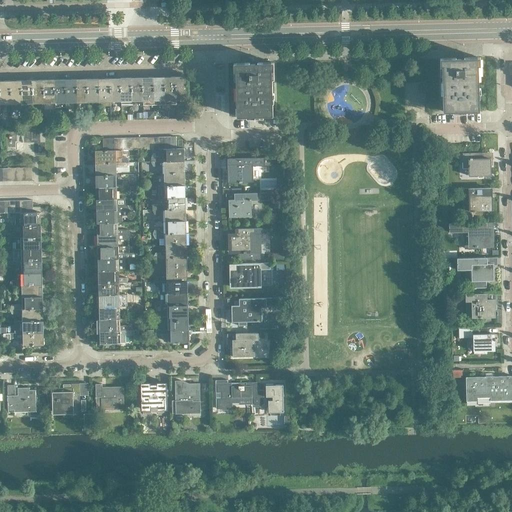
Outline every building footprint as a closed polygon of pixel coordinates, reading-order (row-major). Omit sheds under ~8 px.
[(479,88),(478,66),(481,66),(480,57),(464,58),(464,59),(456,59),(456,58),(440,58),(440,67),(442,67),(443,112),(479,111),(479,98),(480,98),(480,94),(481,93),(481,88),(479,88)] [(273,116),(272,62),(258,62),(258,64),(250,64),(250,63),(236,63),(237,117),(273,116)] [(188,100),(187,78),(182,78),(182,76),(176,77),(176,78),(176,98),(177,98),(182,98),(182,100),(188,100)] [(143,79),(138,79),(138,77),(132,78),(132,79),(132,99),(133,99),(138,99),(138,101),(144,100),(144,99),(143,99),(143,79)] [(154,99),(154,79),(149,79),(149,77),(143,77),(143,79),(143,99),(144,99),(149,99),(149,100),(155,100),(155,99),(154,99)] [(165,78),(160,79),(160,77),(154,77),(154,79),(154,99),(155,99),(160,98),(160,100),(166,100),(166,98),(165,98),(165,78)] [(176,98),(176,78),(171,78),(171,77),(165,77),(165,78),(165,98),(166,98),(171,98),(171,100),(177,100),(177,98),(176,98)] [(110,80),(105,80),(105,78),(99,78),(99,80),(99,100),(100,100),(105,100),(105,101),(111,101),(111,100),(110,100),(110,80)] [(121,80),(116,80),(116,78),(110,78),(110,80),(110,100),(111,100),(116,100),(116,101),(122,101),(122,99),(121,99),(121,80)] [(132,99),(132,79),(127,79),(127,78),(121,78),(121,80),(121,99),(122,99),(127,99),(127,101),(133,101),(133,99),(132,99)] [(66,101),(66,81),(61,81),(61,79),(55,79),(55,81),(55,101),(56,101),(56,103),(56,109),(67,109),(67,101),(66,101)] [(77,81),(72,81),(72,79),(66,79),(66,81),(66,101),(67,101),(72,101),(72,102),(78,102),(78,100),(77,100),(77,81)] [(88,80),(83,80),(83,79),(77,79),(77,81),(77,100),(78,100),(83,100),(83,102),(88,102),(88,80)] [(99,100),(99,80),(94,80),(94,79),(88,79),(88,80),(88,102),(100,102),(100,100),(99,100)] [(11,82),(6,82),(6,81),(0,80),(0,87),(0,102),(1,102),(6,102),(6,104),(12,104),(12,102),(11,102),(11,82)] [(22,82),(17,82),(17,80),(11,80),(11,82),(11,102),(12,102),(17,102),(17,104),(23,103),(23,102),(22,102),(22,82)] [(33,102),(33,82),(28,82),(28,80),(22,80),(22,82),(22,102),(23,102),(28,102),(28,103),(34,103),(34,102),(33,102)] [(44,101),(44,81),(39,81),(39,80),(33,80),(33,82),(33,102),(34,102),(39,101),(39,103),(45,103),(45,101),(44,101)] [(55,81),(50,81),(50,80),(44,80),(44,81),(44,101),(45,101),(50,101),(50,103),(56,103),(56,101),(55,101),(55,81)] [(184,161),(184,149),(176,149),(170,149),(164,149),(164,161),(159,161),(158,157),(153,157),(152,161),(152,162),(184,161)] [(116,162),(116,151),(115,151),(109,151),(103,151),(95,151),(96,163),(128,162),(128,161),(127,158),(122,158),(121,162),(116,162)] [(491,175),(491,158),(483,159),(483,153),(463,153),(463,160),(469,160),(469,176),(491,175)] [(245,182),(244,165),(271,164),(271,158),(228,159),(229,182),(240,182),(240,183),(242,183),(242,182),(245,182)] [(185,173),(184,161),(152,162),(152,163),(154,167),(158,166),(159,163),(164,163),(164,174),(185,173)] [(116,175),(116,164),(121,164),(123,167),(127,167),(128,163),(128,162),(96,163),(96,175),(116,175)] [(185,185),(185,173),(164,174),(165,184),(160,185),(158,181),(154,181),(152,185),(152,186),(185,185)] [(117,186),(116,175),(96,175),(96,187),(129,186),(129,185),(127,182),(123,182),(121,186),(117,186)] [(185,197),(185,185),(152,186),(152,187),(154,191),(159,190),(160,187),(165,187),(165,197),(185,197)] [(117,199),(117,188),(121,188),(123,191),(128,191),(129,187),(129,186),(96,187),(97,199),(117,199)] [(492,210),(491,193),(482,194),(481,188),(482,188),(463,188),(463,195),(469,195),(470,211),(473,211),(473,212),(475,212),(475,211),(492,210)] [(251,216),(251,200),(257,200),(257,193),(236,194),(236,200),(229,200),(229,217),(251,216)] [(186,209),(185,197),(165,197),(165,208),(161,209),(159,205),(154,205),(153,209),(153,210),(186,209)] [(117,210),(117,199),(97,199),(97,211),(130,210),(130,209),(128,206),(123,206),(122,210),(117,210)] [(186,221),(186,209),(153,210),(153,211),(155,215),(159,214),(161,211),(165,210),(166,221),(186,221)] [(118,223),(117,212),(122,212),(124,215),(128,215),(130,211),(130,210),(97,211),(97,223),(118,223)] [(27,213),(21,213),(15,213),(10,213),(8,213),(8,214),(10,218),(14,218),(16,214),(21,214),(21,225),(41,225),(41,212),(33,212),(27,213)] [(186,233),(186,221),(166,221),(166,232),(161,233),(159,229),(155,229),(154,233),(154,234),(186,233)] [(118,234),(118,223),(97,223),(98,235),(130,234),(130,233),(128,230),(124,230),(123,234),(118,234)] [(492,245),(491,228),(483,229),(483,223),(449,223),(449,231),(464,231),(464,232),(466,232),(466,230),(469,230),(470,246),(475,246),(475,247),(477,246),(492,245)] [(41,237),(41,225),(21,225),(21,236),(16,236),(15,232),(10,232),(9,236),(9,237),(41,237)] [(260,242),(260,234),(258,234),(257,228),(237,229),(237,235),(233,235),(233,229),(229,229),(230,258),(232,258),(232,252),(244,251),(244,253),(247,253),(247,251),(253,251),(260,250),(260,242)] [(186,245),(186,233),(154,234),(154,235),(155,239),(160,238),(161,235),(166,234),(166,245),(186,245)] [(118,247),(118,236),(123,236),(124,239),(129,239),(130,235),(130,234),(98,235),(98,247),(118,247)] [(42,249),(41,237),(9,237),(9,238),(10,242),(15,242),(16,238),(21,238),(21,249),(42,249)] [(187,257),(186,245),(166,245),(166,256),(162,257),(160,253),(156,253),(154,257),(154,258),(187,257)] [(118,258),(118,247),(98,247),(98,259),(131,258),(131,257),(129,254),(125,254),(123,258),(118,258)] [(42,261),(42,249),(21,249),(22,260),(17,260),(15,256),(11,256),(9,260),(9,261),(42,261)] [(187,269),(187,257),(154,258),(154,259),(156,263),(160,262),(162,259),(166,258),(167,269),(187,269)] [(119,271),(118,260),(123,260),(125,263),(129,263),(131,259),(131,258),(98,259),(98,271),(119,271)] [(494,280),(493,263),(490,264),(487,264),(487,258),(465,258),(465,262),(461,262),(461,270),(467,270),(467,267),(471,267),(472,281),(494,280)] [(42,273),(42,261),(9,261),(9,262),(11,266),(15,266),(17,262),(22,262),(22,273),(42,273)] [(253,277),(253,270),(271,270),(271,263),(239,264),(239,270),(231,270),(231,287),(250,286),(250,277),(253,277)] [(187,281),(187,269),(167,269),(167,280),(162,281),(161,277),(156,277),(155,281),(155,282),(187,281)] [(119,282),(119,271),(98,271),(99,283),(131,282),(131,281),(130,278),(125,278),(124,282),(119,282)] [(42,285),(42,273),(22,273),(22,284),(17,284),(16,280),(11,280),(10,284),(10,285),(42,285)] [(188,293),(187,281),(155,282),(155,283),(156,287),(161,286),(162,283),(167,282),(167,293),(188,293)] [(119,295),(119,284),(124,284),(125,287),(130,287),(131,283),(131,282),(99,283),(99,295),(119,295)] [(43,297),(42,285),(10,285),(10,286),(12,290),(16,290),(17,286),(22,286),(22,297),(43,297)] [(188,305),(188,293),(167,293),(168,304),(163,305),(161,301),(157,301),(155,305),(155,306),(188,305)] [(495,316),(494,300),(486,300),(486,294),(466,294),(467,317),(479,317),(479,318),(482,318),(482,317),(495,316)] [(120,306),(119,295),(99,295),(99,307),(132,306),(132,305),(130,302),(126,302),(124,306),(120,306)] [(43,309),(43,297),(22,297),(23,304),(12,304),(10,308),(10,309),(43,309)] [(261,313),(261,305),(260,305),(260,298),(241,298),(241,305),(232,305),(232,322),(254,321),(254,313),(261,313)] [(188,317),(188,305),(155,306),(155,307),(157,311),(161,310),(163,307),(168,306),(168,317),(188,317)] [(120,319),(120,308),(124,308),(126,311),(130,311),(132,307),(132,306),(99,307),(100,319),(120,319)] [(43,321),(43,309),(10,309),(10,310),(12,314),(17,314),(18,310),(23,310),(23,321),(43,321)] [(188,329),(188,317),(168,317),(168,328),(164,329),(162,325),(157,325),(156,329),(156,330),(188,329)] [(120,330),(120,319),(100,319),(100,331),(133,330),(133,329),(131,326),(126,326),(125,330),(120,330)] [(44,333),(43,321),(23,321),(23,328),(12,328),(11,332),(11,333),(44,333)] [(496,340),(496,337),(495,337),(495,334),(485,334),(485,327),(467,328),(467,338),(473,337),(473,351),(495,351),(495,340),(496,340)] [(188,329),(156,330),(146,330),(146,335),(154,334),(154,336),(164,335),(164,334),(168,334),(169,342),(189,341),(188,329)] [(121,343),(120,332),(125,332),(127,335),(131,335),(133,331),(133,330),(100,331),(100,343),(121,343)] [(44,345),(44,333),(11,333),(11,334),(13,338),(17,338),(24,345),(44,345)] [(255,356),(254,340),(259,340),(258,333),(236,334),(236,340),(233,340),(233,357),(255,356)] [(511,399),(511,376),(466,377),(466,401),(477,401),(477,394),(491,394),(491,400),(511,399)] [(264,404),(264,390),(258,390),(258,384),(244,384),(244,382),(232,383),(232,384),(228,384),(228,380),(216,380),(216,393),(225,392),(225,397),(216,398),(216,408),(233,408),(233,401),(252,400),(252,405),(264,404)] [(200,413),(200,384),(183,384),(182,381),(176,381),(176,400),(172,400),(172,412),(176,412),(176,413),(200,413)] [(140,383),(141,408),(167,407),(166,382),(140,383)] [(80,401),(80,399),(78,399),(78,395),(80,395),(80,383),(72,384),(72,385),(71,385),(71,384),(63,384),(63,386),(64,386),(64,388),(52,388),(52,405),(53,405),(53,411),(60,411),(60,412),(64,412),(64,416),(73,416),(73,412),(80,411),(80,410),(82,410),(82,411),(86,411),(86,400),(81,400),(81,401),(80,401)] [(124,409),(124,387),(106,387),(106,388),(102,388),(102,387),(102,384),(96,384),(96,396),(95,396),(95,398),(96,398),(96,410),(102,410),(102,407),(117,407),(117,409),(124,409)] [(36,411),(36,390),(30,390),(30,387),(18,388),(18,392),(15,392),(15,385),(8,385),(8,395),(8,410),(27,410),(27,412),(36,411)] [(283,385),(267,385),(267,399),(269,399),(269,413),(284,413),(283,385)] [(85,425),(84,413),(75,413),(76,425),(85,425)]
